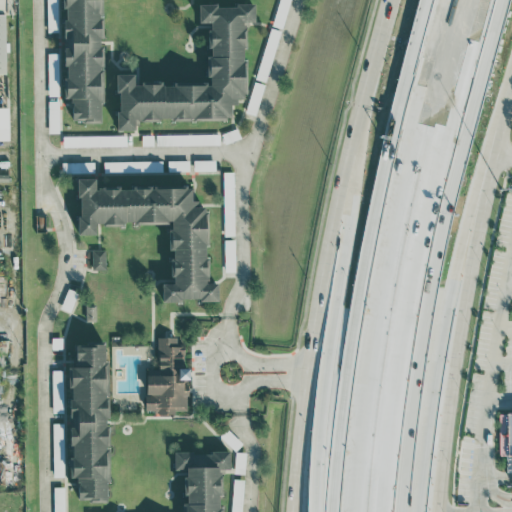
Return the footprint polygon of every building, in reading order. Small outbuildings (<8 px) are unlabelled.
[(101,0),(63,0),(65,97),(72,97),(73,120),(104,120),(101,0)] [(209,84),(163,84),(163,82),(136,82),(136,73),(118,73),(118,129),(136,129),(136,119),(232,118),(232,100),(246,100),(246,21),(256,21),(256,4),(200,4),(200,22),(210,22),(210,55),(209,55),(209,84)] [(48,96),(58,96),(57,52),(47,52),(48,96)] [(9,106),(0,106),(0,139),(9,140),(9,106)] [(103,172),(158,170),(158,159),(103,161),(103,172)] [(194,187),(96,188),(96,177),(78,178),(79,234),(97,234),(97,223),(170,222),(171,249),(172,249),(173,282),(163,283),(163,301),(218,300),(218,283),(208,283),(207,206),(194,206),(194,187)] [(106,269),(105,249),(92,249),(92,269),(106,269)] [(158,369),(146,369),(147,412),(189,412),(188,367),(185,367),(184,345),(177,345),(177,337),(158,337),(158,369)] [(108,343),(76,343),(76,366),(69,366),(69,387),(70,387),(72,477),(78,477),(78,499),(109,499),(108,343)] [(63,370),(51,370),(52,412),(64,412),(63,370)] [(511,413),(498,414),(500,455),(506,455),(507,472),(511,471),(511,413)] [(184,511),(221,511),(221,468),(231,468),(231,452),(175,452),(175,470),(185,470),(184,511)]
